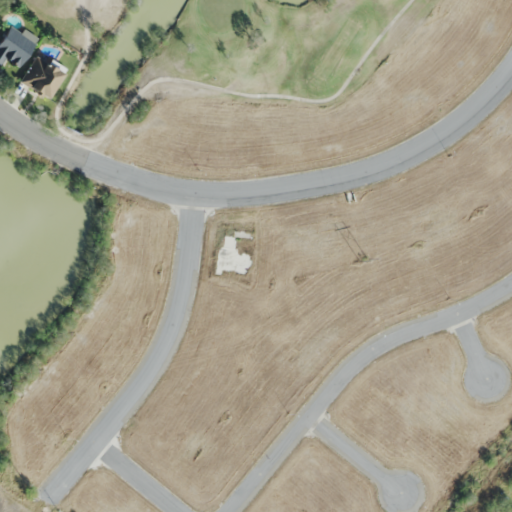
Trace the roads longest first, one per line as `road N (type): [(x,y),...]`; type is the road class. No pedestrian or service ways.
road 1 (tertiary): [(511,74),(448,133),(399,159),(353,176),(234,193),(197,194),(89,169),(44,152),(0,119)]
road 2 (residential): [(224,511),(346,368),(377,344),(511,283)]
road 3 (residential): [(43,495),(172,338),(197,194)]
road 4 (residential): [(399,492),(305,417)]
